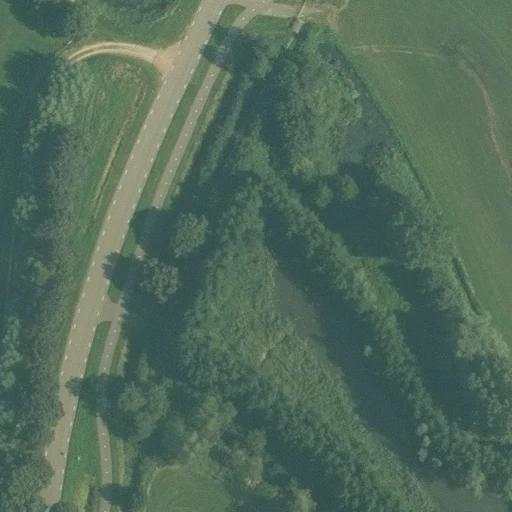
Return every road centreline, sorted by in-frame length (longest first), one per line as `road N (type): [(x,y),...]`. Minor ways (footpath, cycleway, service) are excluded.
road 1 (secondary): [(53,511),(66,395),(117,228),(220,0)]
road 2 (track): [(93,306),(159,325),(172,372),(266,430),(353,511)]
